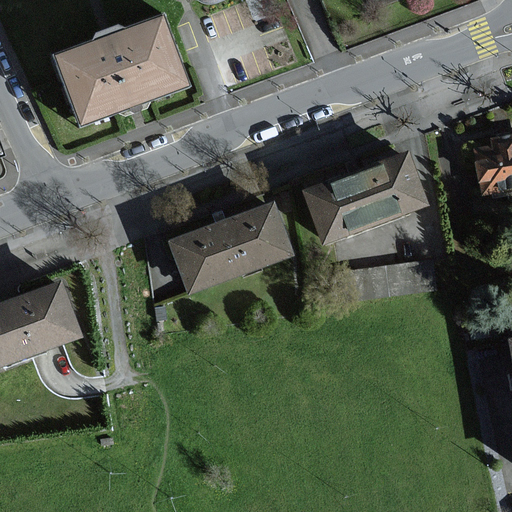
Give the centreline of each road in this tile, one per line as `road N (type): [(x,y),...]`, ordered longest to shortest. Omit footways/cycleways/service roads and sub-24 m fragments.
road 1 (residential): [(50,198),(485,38)]
road 2 (track): [(123,365),(110,292),(72,190)]
road 3 (residential): [(50,198),(0,83)]
